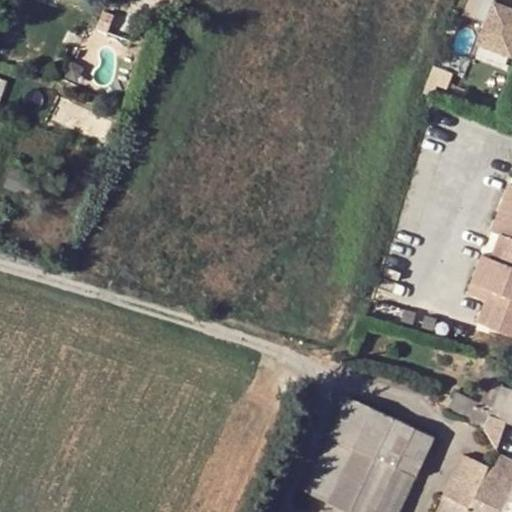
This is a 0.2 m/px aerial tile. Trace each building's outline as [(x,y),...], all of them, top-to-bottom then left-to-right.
[(471,0),(467,12),(483,17),(488,0),(471,0)] [(511,49),(511,7),(493,0),(477,41),(511,54),(511,49)] [(511,185),(494,233),(486,257),(472,296),(491,302),(483,326),(511,336),(511,185)] [(493,409),(489,417),(511,424),(511,389),(504,387),(493,409)] [(493,409),(456,392),(447,411),(484,428),(489,417),(493,409)] [(398,511),(432,439),(348,400),(305,491),(350,511),(398,511)] [(487,466),(464,455),(448,489),(471,500),(487,466)] [(437,511),(503,511),(511,493),(511,464),(499,458),(494,469),(487,466),(471,500),(448,489),(444,499),(437,511)] [(511,511),(511,493),(503,511),(511,511)]
